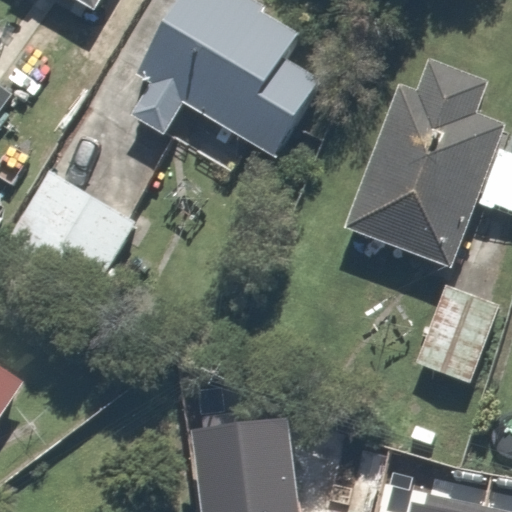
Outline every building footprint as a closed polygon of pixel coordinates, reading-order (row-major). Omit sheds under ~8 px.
[(69,0),(97,15),(104,0),(69,0)] [(303,32),(239,3),(240,0),(184,0),(128,126),(169,145),(182,117),(278,160),(317,72),(290,60),(303,32)] [(484,93),(422,71),(415,89),(400,84),(346,236),(459,276),(511,123),(477,111),(484,93)] [(151,232),(43,176),(6,247),(115,303),(151,232)] [(503,309),(442,289),(417,361),(479,382),(503,309)] [(0,416),(22,380),(0,367),(0,416)]
